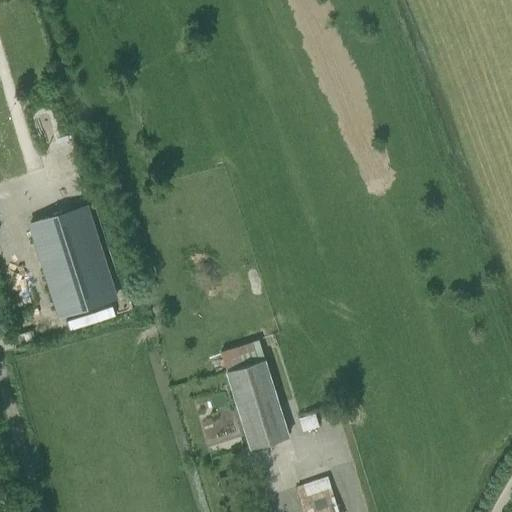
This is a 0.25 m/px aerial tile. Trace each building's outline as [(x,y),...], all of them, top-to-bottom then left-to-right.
[(60,315),(116,297),(86,204),(30,222),(60,315)] [(112,305),(67,320),(70,329),(115,314),(112,305)] [(250,447),(288,436),(264,360),(227,372),(250,447)] [(315,413),(300,418),(304,430),(319,426),(315,413)] [(339,511),(327,476),(296,486),(304,511),(339,511)]
